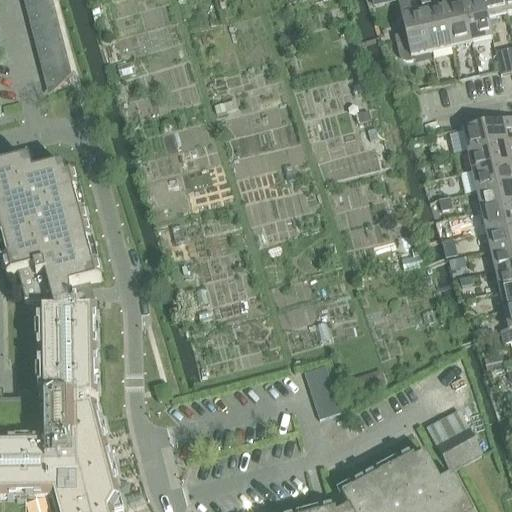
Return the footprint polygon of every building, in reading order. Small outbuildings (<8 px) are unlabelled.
[(25,0),(24,1),(33,10),(43,0),(25,0)] [(52,0),(43,0),(33,10),(27,15),(36,24),(54,7),(52,0)] [(400,0),(398,1),(407,38),(397,40),(402,58),(403,61),(406,63),(410,64),(414,63),(413,60),(433,55),(424,15),(413,18),(409,0),(400,0)] [(420,0),(424,15),(433,55),(453,50),(444,11),(433,14),(429,0),(420,0)] [(453,9),(451,0),(441,0),(444,11),(453,50),(473,46),(464,6),(453,9)] [(462,0),(464,6),(473,46),(493,41),(488,20),(483,1),(473,4),(472,0),(462,0)] [(488,20),(508,16),(504,0),(482,0),(483,1),(488,20)] [(54,7),(36,24),(31,29),(40,38),(58,20),(54,7)] [(58,20),(40,38),(35,43),(43,52),(61,34),(58,20)] [(43,52),(38,57),(47,66),(65,48),(61,34),(43,52)] [(47,66),(42,71),(50,80),(68,62),(65,48),(47,66)] [(501,78),(511,75),(511,70),(508,51),(496,54),(501,78)] [(68,62),(50,80),(45,85),(54,94),(72,76),(68,62)] [(370,135),(382,133),(380,118),(368,120),(370,135)] [(506,135),(511,133),(511,122),(463,133),(469,156),(509,146),(506,135)] [(511,145),(509,146),(469,156),(473,175),(511,166),(511,157),(511,154),(511,153),(511,145)] [(19,166),(0,170),(0,242),(4,242),(6,252),(9,262),(4,264),(8,280),(19,278),(26,305),(52,299),(55,315),(61,315),(63,315),(63,303),(85,303),(84,288),(92,286),(102,283),(98,267),(93,268),(90,257),(87,247),(92,246),(88,230),(85,216),(80,217),(76,205),(74,196),(79,195),(75,179),(68,181),(65,169),(34,177),(33,172),(31,166),(28,164),(25,165),(19,166)] [(333,177),(352,239),(370,233),(375,251),(402,243),(397,227),(408,224),(401,202),(370,211),(365,193),(379,189),(372,166),(333,177)] [(511,166),(473,175),(478,196),(511,188),(511,166)] [(511,188),(478,196),(483,215),(511,208),(511,188)] [(322,220),(318,189),(305,191),(307,201),(261,207),(265,233),(269,233),(268,226),(278,224),(277,219),(291,217),(293,224),(322,220)] [(451,201),(440,203),(443,214),(453,211),(451,201)] [(511,208),(483,215),(487,235),(511,229),(511,208)] [(511,229),(487,235),(492,254),(511,249),(511,229)] [(511,249),(492,254),(496,274),(511,270),(511,249)] [(511,270),(496,274),(501,295),(511,292),(511,270)] [(494,282),(469,287),(472,303),(497,299),(494,282)] [(511,292),(501,295),(506,314),(511,312),(511,292)] [(0,511),(112,511),(111,506),(118,504),(116,495),(110,474),(106,458),(105,453),(100,435),(100,432),(94,411),(88,413),(88,403),(98,403),(98,401),(98,378),(98,357),(97,336),(97,314),(85,315),(85,309),(85,303),(63,303),(63,315),(61,315),(55,315),(39,315),(39,337),(39,358),(40,379),(40,401),(17,402),(0,402),(0,511)] [(511,312),(506,314),(510,333),(502,335),(505,349),(511,347),(511,312)] [(503,357),(485,361),(488,374),(506,370),(503,357)] [(305,376),(320,423),(342,416),(327,369),(305,376)] [(381,373),(352,382),(357,397),(386,388),(381,373)] [(427,431),(437,450),(470,432),(460,414),(427,431)] [(470,432),(437,450),(450,475),(483,458),(470,432)] [(471,511),(457,484),(455,481),(452,480),(441,486),(427,458),(416,463),(413,457),(398,464),(400,469),(381,479),(379,475),(351,489),(353,494),(343,500),(349,511),(348,511),(335,511),(335,509),(325,511),(471,511)] [(112,511),(143,511),(149,511),(145,497),(118,504),(111,506),(112,511)]
